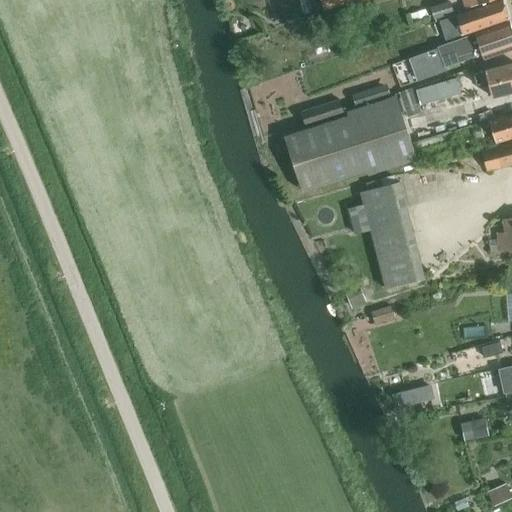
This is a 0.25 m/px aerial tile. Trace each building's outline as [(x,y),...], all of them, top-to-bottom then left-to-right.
[(356,3),(354,0),(321,0),(324,12),(356,3)] [(462,0),(465,10),(494,0),(462,0)] [(463,35),(510,19),(505,1),(456,16),(455,17),(440,21),(446,41),(463,35)] [(450,2),(430,8),(435,23),(440,21),(455,17),(450,2)] [(453,42),(438,47),(438,49),(444,66),(446,65),(483,52),(486,59),(511,49),(511,28),(510,22),(453,42)] [(420,55),(411,58),(414,65),(420,81),(447,72),(444,66),(438,49),(431,51),(420,55)] [(511,64),(486,71),(474,74),(477,86),(489,83),(493,98),(511,93),(511,64)] [(421,107),(461,94),(457,79),(416,91),(421,107)] [(356,106),(385,97),(391,95),(387,83),(352,95),(356,106)] [(413,89),(401,93),(409,117),(421,113),(413,89)] [(417,160),(418,161),(456,149),(451,133),(412,145),(397,97),(348,113),(349,115),(285,136),(303,193),(367,172),(369,175),(417,160)] [(344,115),(339,100),(301,112),(306,127),(344,115)] [(496,143),(511,138),(511,114),(472,127),(476,141),(484,138),(483,134),(493,131),(496,143)] [(511,144),(482,152),(487,171),(511,164),(511,144)] [(386,290),(425,279),(400,183),(384,187),(382,179),(367,183),(369,191),(361,193),(364,205),(349,209),(356,235),(371,231),(386,290)] [(491,253),(511,250),(511,218),(503,220),(505,233),(497,234),(498,243),(490,244),(491,253)] [(391,306),(371,313),(375,325),(395,319),(391,306)] [(501,342),(482,348),(485,358),(504,353),(501,342)] [(511,367),(499,371),(504,393),(511,392),(511,367)] [(461,424),(465,442),(489,437),(486,419),(461,424)] [(511,497),(506,484),(487,493),(494,507),(511,498),(511,497)] [(466,499),(455,503),(458,511),(469,507),(466,499)]
